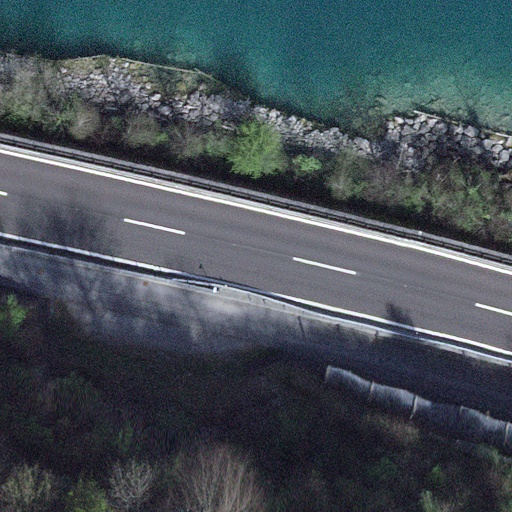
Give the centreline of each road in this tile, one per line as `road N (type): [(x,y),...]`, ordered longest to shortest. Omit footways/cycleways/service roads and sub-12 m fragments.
road 1 (residential): [(511,401),(358,353),(0,265)]
road 2 (motorway): [(511,315),(0,194)]
